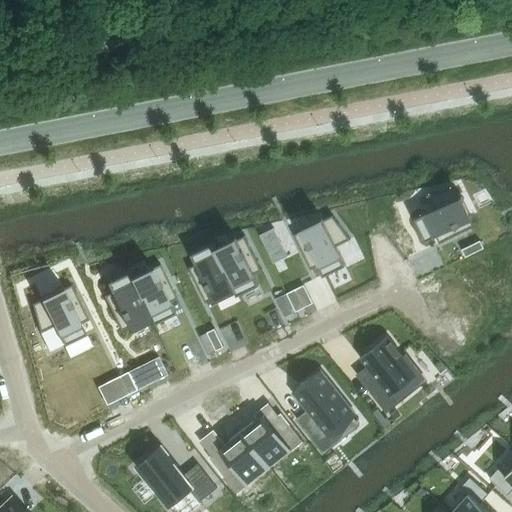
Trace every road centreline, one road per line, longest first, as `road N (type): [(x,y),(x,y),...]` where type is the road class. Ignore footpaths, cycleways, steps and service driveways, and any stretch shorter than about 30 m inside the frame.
road 1 (secondary): [(511,46),(0,144)]
road 2 (residential): [(56,461),(432,275)]
road 3 (track): [(0,65),(356,0)]
